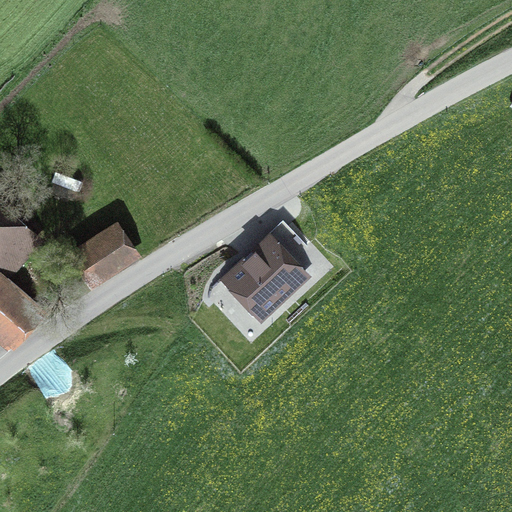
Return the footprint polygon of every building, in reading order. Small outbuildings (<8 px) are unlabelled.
[(87,175),(66,161),(49,186),(69,200),(87,175)] [(41,186),(22,170),(3,192),(23,208),(41,186)] [(47,244),(0,203),(0,350),(10,359),(56,308),(19,276),(47,244)] [(136,258),(111,223),(59,259),(83,294),(136,258)] [(310,282),(267,235),(210,286),(253,334),(310,282)]
